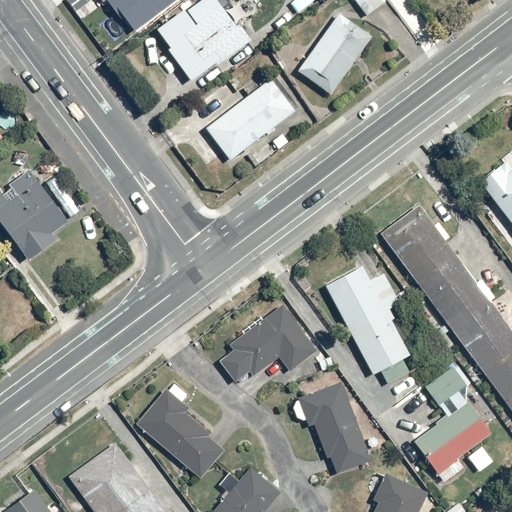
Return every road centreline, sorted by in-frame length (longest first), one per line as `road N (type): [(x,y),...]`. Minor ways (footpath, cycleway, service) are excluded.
road 1 (secondary): [(204,268),(511,37)]
road 2 (secondary): [(204,268),(1,0)]
road 3 (secondary): [(0,424),(204,268)]
